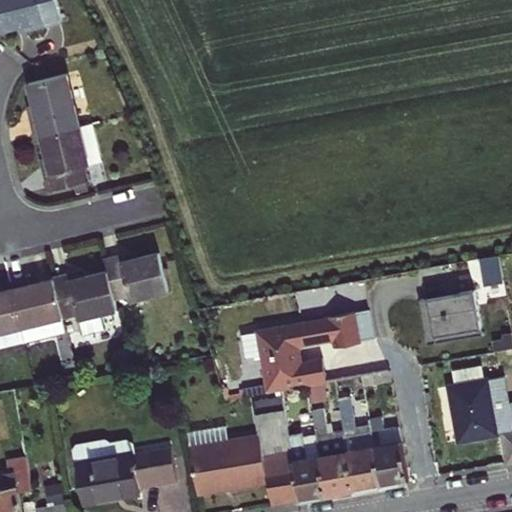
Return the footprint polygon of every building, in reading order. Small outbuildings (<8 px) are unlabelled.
[(0,0),(0,13),(4,29),(19,25),(25,24),(26,29),(63,20),(58,0),(0,0)] [(35,121),(39,137),(44,136),(82,126),(68,73),(30,82),(36,104),(40,119),(35,121)] [(36,104),(30,105),(33,114),(35,121),(40,119),(36,104)] [(91,164),(103,161),(94,123),(82,126),(91,164)] [(85,165),(91,164),(82,126),(44,136),(50,156),(53,172),(48,173),(52,190),(75,185),(87,181),(89,181),(85,165)] [(50,156),(44,158),(46,166),(48,173),(53,172),(50,156)] [(77,193),(89,189),(87,181),(75,185),(77,193)] [(170,291),(161,253),(139,258),(123,262),(122,256),(106,260),(109,272),(115,298),(131,294),(132,299),(170,291)] [(122,256),(123,262),(139,258),(138,253),(132,254),(122,256)] [(482,258),(487,283),(507,280),(502,254),(482,258)] [(71,274),(72,280),(88,277),(86,271),(80,273),(71,274)] [(63,317),(79,313),(80,318),(117,309),(115,298),(109,272),(88,277),(72,280),(71,274),(54,278),(63,317)] [(63,317),(54,278),(40,282),(33,283),(32,278),(11,283),(21,327),(63,317)] [(0,332),(21,327),(11,283),(0,286),(0,332)] [(485,334),(477,290),(421,300),(429,344),(485,334)] [(270,391),(281,389),(309,385),(325,381),(329,381),(324,358),(304,362),(301,346),(335,340),(336,347),(363,342),(363,340),(378,338),(372,309),(332,316),(332,317),(259,330),(270,391)] [(63,317),(21,327),(25,342),(67,331),(63,317)] [(0,347),(25,342),(21,327),(0,332),(0,347)] [(62,362),(65,376),(76,374),(72,360),(62,362)] [(453,371),(456,386),(486,380),(483,364),(453,371)] [(138,370),(140,380),(155,377),(154,367),(138,370)] [(365,385),(392,380),(391,371),(391,369),(363,375),(365,385)] [(122,382),(136,379),(134,371),(120,374),(122,382)] [(357,426),(351,388),(365,385),(363,375),(336,380),(345,429),(357,426)] [(511,401),(509,402),(505,377),(486,380),(456,386),(450,387),(460,441),(471,439),(498,434),(497,428),(502,427),(503,433),(509,462),(511,461),(511,401)] [(310,393),(312,401),(328,397),(325,381),(309,385),(310,393)] [(282,397),(283,399),(310,393),(309,385),(281,389),(282,397)] [(255,401),(262,435),(229,441),(191,448),(199,493),(251,484),(269,480),(273,505),(301,500),(294,460),(290,435),(283,399),(282,397),(255,401)] [(318,434),(328,495),(342,492),(356,490),(346,435),(345,429),(330,432),(325,407),(313,410),(318,434)] [(373,430),(383,485),(396,483),(410,480),(401,426),(385,429),(383,417),(371,419),(371,424),(373,430)] [(345,429),(346,435),(373,430),(371,424),(357,426),(345,429)] [(229,441),(226,425),(188,432),(191,448),(229,441)] [(346,435),(356,490),(368,488),(383,485),(373,430),(346,435)] [(318,434),(304,436),(304,433),(290,435),(294,460),(301,500),(315,497),(328,495),(318,434)] [(77,462),(85,503),(102,500),(142,493),(141,488),(179,482),(172,445),(77,462)] [(33,487),(27,456),(8,459),(10,471),(0,472),(0,511),(22,511),(19,490),(33,487)] [(54,511),(70,511),(69,503),(53,506),(54,511)]
